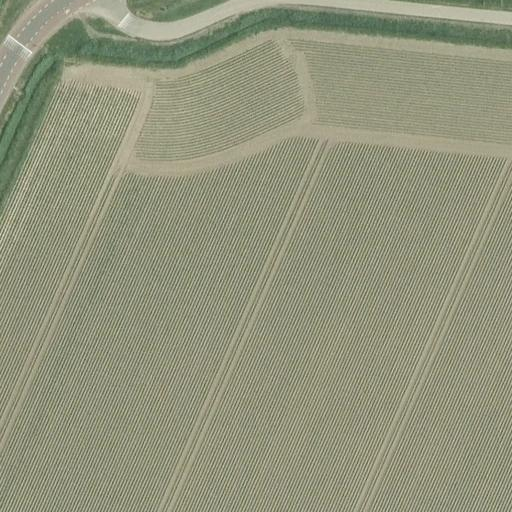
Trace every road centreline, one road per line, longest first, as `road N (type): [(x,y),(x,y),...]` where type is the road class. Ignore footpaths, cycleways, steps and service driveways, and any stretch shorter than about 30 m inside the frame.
road 1 (unclassified): [(318,0),(511,21)]
road 2 (unclassified): [(106,0),(148,30),(186,26),(253,0)]
